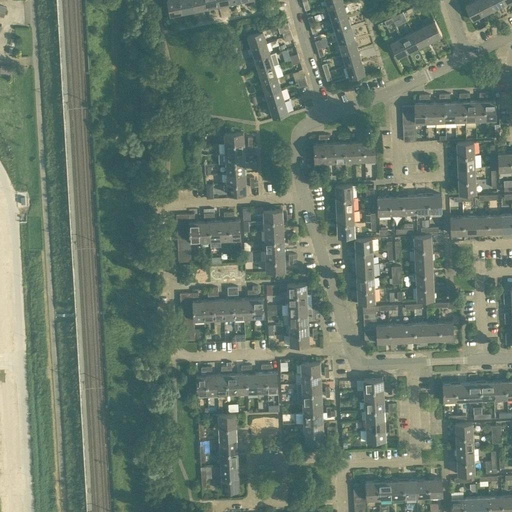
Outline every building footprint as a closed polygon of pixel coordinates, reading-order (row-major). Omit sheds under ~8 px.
[(166,0),(170,15),(182,12),(179,0),(166,0)] [(179,0),(182,12),(194,10),(192,0),(179,0)] [(192,0),(194,10),(206,8),(204,0),(192,0)] [(472,19),(484,13),(477,0),(473,0),(465,4),(472,19)] [(477,0),(484,13),(495,8),(490,0),(477,0)] [(413,5),(415,10),(423,6),(421,1),(413,5)] [(328,7),(331,18),(346,13),(343,2),(328,7)] [(391,16),(393,21),(401,17),(399,12),(391,16)] [(350,25),(346,13),(331,18),(335,30),(350,25)] [(423,26),(430,40),(442,34),(435,20),(423,26)] [(335,30),(338,42),(354,37),(350,25),(335,30)] [(420,46),(430,40),(423,26),(412,31),(420,46)] [(248,34),(251,46),(267,42),(263,29),(248,34)] [(409,51),(420,46),(412,31),(401,37),(409,51)] [(357,49),(354,37),(338,42),(342,54),(357,49)] [(397,57),(409,51),(401,37),(390,43),(397,57)] [(270,53),(267,42),(251,46),(255,58),(270,53)] [(361,61),(357,49),(342,54),(345,65),(361,61)] [(255,58),(259,70),(274,65),(270,53),(255,58)] [(364,73),(361,61),(345,65),(349,77),(364,73)] [(10,66),(1,65),(0,71),(0,75),(9,77),(10,68),(10,66)] [(277,77),(274,65),(259,70),(262,81),(277,77)] [(262,81),(266,93),(281,88),(277,77),(262,81)] [(285,100),(281,88),(266,93),(269,105),(285,100)] [(475,119),(485,119),(484,99),(474,100),(475,119)] [(495,99),(484,99),(485,119),(496,118),(495,99)] [(288,112),(285,100),(269,105),(273,117),(288,112)] [(455,120),(465,119),(464,100),(454,101),(455,120)] [(465,119),(475,119),(474,100),(464,100),(465,119)] [(425,121),(435,121),(434,101),(424,102),(425,121)] [(435,121),(445,120),(444,101),(434,101),(435,121)] [(445,120),(455,120),(454,101),(444,101),(445,120)] [(415,121),(425,121),(424,102),(414,102),(414,105),(414,111),(415,116),(415,121)] [(224,132),(225,142),(244,141),(243,131),(224,132)] [(355,160),(365,159),(364,140),(354,141),(355,160)] [(364,140),(365,159),(375,159),(375,140),(364,140)] [(244,151),(244,141),(225,142),(225,152),(244,151)] [(325,161),(335,161),(334,141),(324,142),(325,161)] [(335,161),(345,160),(344,141),(334,141),(335,161)] [(345,160),(355,160),(354,141),(344,141),(345,160)] [(457,154),(474,154),(474,141),(456,141),(457,154)] [(314,161),(325,161),(324,142),(314,142),(314,161)] [(226,162),(245,161),(244,151),(225,152),(226,162)] [(498,170),(511,169),(511,152),(498,152),(498,170)] [(457,154),(458,167),(475,166),(474,154),(457,154)] [(245,171),(245,161),(226,162),(226,172),(245,171)] [(475,179),(475,166),(458,167),(458,180),(475,179)] [(245,171),(226,172),(227,182),(246,181),(245,171)] [(476,192),(475,179),(458,180),(459,193),(476,192)] [(246,192),(246,181),(227,182),(227,193),(246,192)] [(335,184),(336,197),(353,196),(352,183),(335,184)] [(441,193),(428,194),(429,211),(442,210),(441,193)] [(404,212),(416,211),(415,194),(403,195),(404,212)] [(416,211),(429,211),(428,194),(415,194),(416,211)] [(390,196),(391,213),(404,212),(403,195),(390,196)] [(353,209),(353,196),(336,197),(336,210),(353,209)] [(377,196),(378,213),(391,213),(390,196),(377,196)] [(264,220),(283,219),(282,208),(263,209),(264,220)] [(336,210),(337,222),(354,222),(353,209),(336,210)] [(502,231),(511,230),(511,213),(501,214),(502,231)] [(488,214),(476,215),(476,232),(489,231),(488,214)] [(489,231),(502,231),(501,214),(488,214),(489,231)] [(451,233),(464,233),(463,215),(450,216),(451,233)] [(464,233),(476,232),(476,215),(463,215),(464,233)] [(240,218),(229,219),(230,238),(241,238),(240,218)] [(210,239),(220,239),(219,219),(209,220),(210,239)] [(220,239),(230,238),(229,219),(219,219),(220,239)] [(264,220),(264,230),(283,229),(283,219),(264,220)] [(190,240),(200,239),(199,220),(189,221),(189,225),(189,231),(190,236),(190,240)] [(200,239),(210,239),(209,220),(199,220),(200,239)] [(355,235),(354,222),(337,222),(338,235),(355,235)] [(284,239),(283,229),(264,230),(265,240),(284,239)] [(432,247),(431,234),(414,235),(414,248),(432,247)] [(355,251),(372,250),(372,237),(355,238),(355,251)] [(265,240),(265,250),(284,249),(284,239),(265,240)] [(414,248),(415,261),(432,260),(432,247),(414,248)] [(285,259),(284,249),(265,250),(266,259),(285,259)] [(355,251),(356,263),(373,263),(372,250),(355,251)] [(266,270),(285,269),(285,259),(266,259),(266,270)] [(433,272),(432,260),(415,261),(416,273),(433,272)] [(374,275),(373,263),(356,263),(357,276),(374,275)] [(416,273),(416,286),(433,285),(433,272),(416,273)] [(357,276),(357,288),(374,288),(374,275),(357,276)] [(287,283),(287,293),(307,293),(306,282),(287,283)] [(434,298),(433,285),(416,286),(417,299),(434,298)] [(375,301),(374,288),(357,288),(358,302),(362,301),(375,301)] [(307,303),(307,293),(287,293),(288,303),(307,303)] [(263,296),(253,297),(254,316),(264,315),(263,296)] [(233,298),(234,317),(244,316),(243,297),(233,298)] [(244,316),(254,316),(253,297),(243,297),(244,316)] [(224,317),(223,298),(213,299),(214,318),(224,317)] [(234,317),(233,298),(223,298),(224,317),(234,317)] [(203,299),(193,300),(193,303),(193,309),(193,315),(193,319),(194,319),(204,318),(203,299)] [(214,318),(213,299),(203,299),(204,318),(214,318)] [(288,303),(288,313),(307,313),(307,303),(288,303)] [(276,314),(276,304),(267,305),(268,314),(276,314)] [(308,323),(307,313),(288,313),(289,323),(308,323)] [(453,320),(439,321),(440,338),(453,337),(453,320)] [(415,339),(428,338),(427,321),(414,322),(415,339)] [(428,338),(440,338),(439,321),(427,321),(428,338)] [(402,340),(415,339),(414,322),(402,323),(402,340)] [(289,323),(289,333),(308,333),(308,323),(289,323)] [(377,341),(390,340),(389,323),(376,324),(376,329),(377,335),(377,340),(377,341)] [(390,340),(402,340),(402,323),(389,323),(390,340)] [(309,343),(308,333),(289,333),(290,344),(309,343)] [(301,361),(301,372),(320,371),(320,361),(301,361)] [(257,391),(267,390),(266,371),(256,372),(257,391)] [(277,371),(266,371),(267,390),(278,390),(277,371)] [(321,381),(320,371),(301,372),(302,382),(321,381)] [(237,392),(247,391),(246,372),(237,373),(237,392)] [(247,391),(257,391),(256,372),(246,372),(247,391)] [(217,393),(227,392),(227,373),(217,374),(217,393)] [(227,392),(237,392),(237,373),(227,373),(227,392)] [(197,394),(208,393),(207,374),(196,375),(197,394)] [(208,393),(217,393),(217,374),(207,374),(208,393)] [(364,379),(364,389),(383,388),(383,378),(364,379)] [(481,399),(494,398),(493,380),(481,381),(481,399)] [(494,398),(507,398),(506,380),(493,380),(494,398)] [(302,382),(302,392),(321,391),(321,381),(302,382)] [(469,399),(481,399),(481,381),(468,382),(469,399)] [(443,401),(456,400),(455,382),(442,383),(443,401)] [(456,400),(469,399),(468,382),(455,382),(456,400)] [(384,398),(383,388),(364,389),(365,399),(384,398)] [(322,401),(321,391),(302,392),(303,402),(322,401)] [(365,399),(365,409),(384,408),(384,398),(365,399)] [(303,402),(303,412),(322,411),(322,401),(303,402)] [(385,418),(384,408),(365,409),(366,419),(385,418)] [(323,421),(322,411),(303,412),(304,422),(323,421)] [(218,413),(219,427),(236,426),(235,413),(218,413)] [(366,419),(366,429),(385,428),(385,418),(366,419)] [(304,422),(304,432),(323,431),(323,421),(304,422)] [(455,422),(456,435),(473,435),(472,421),(455,422)] [(236,438),(236,426),(219,427),(219,439),(236,438)] [(386,439),(385,428),(366,429),(367,440),(386,439)] [(324,441),(323,431),(304,432),(305,442),(324,441)] [(473,447),(473,435),(456,435),(456,448),(473,447)] [(220,452),(237,451),(236,438),(219,439),(220,452)] [(456,448),(457,461),(474,460),(473,447),(456,448)] [(238,464),(237,451),(220,452),(220,464),(238,464)] [(475,473),(474,460),(457,461),(458,474),(475,473)] [(221,477),(238,476),(238,464),(220,464),(221,477)] [(239,489),(238,476),(221,477),(222,490),(239,489)] [(442,477),(429,478),(429,495),(442,494),(442,477)] [(417,496),(429,495),(429,478),(416,479),(417,496)] [(392,497),(404,496),(403,479),(391,480),(392,497)] [(404,496),(417,496),(416,479),(403,479),(404,496)] [(366,498),(379,498),(378,480),(365,481),(365,482),(365,488),(366,494),(366,498)] [(379,498),(392,497),(391,480),(378,480),(379,498)] [(511,494),(501,495),(502,511),(511,511),(511,494)] [(477,511),(489,511),(489,495),(476,496),(477,511)] [(489,511),(499,511),(502,511),(501,495),(489,495),(489,511)] [(464,511),(477,511),(476,496),(464,497),(464,511)] [(451,511),(464,511),(464,497),(451,497),(451,511)]
